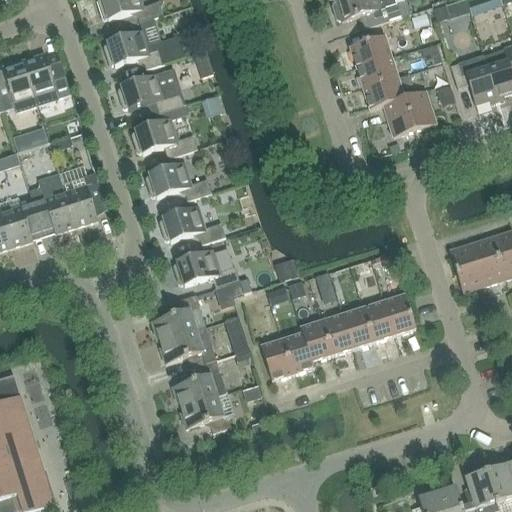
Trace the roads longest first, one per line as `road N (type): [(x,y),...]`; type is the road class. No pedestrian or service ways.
road 1 (residential): [(93,301),(125,272),(132,247),(68,32),(56,15)]
road 2 (residential): [(479,430),(409,174)]
road 3 (residential): [(297,0),(350,164),(368,176),(409,174)]
road 4 (residential): [(93,301),(167,498)]
road 5 (residential): [(296,478),(450,428),(479,430)]
road 6 (residential): [(167,498),(204,506),(296,478)]
